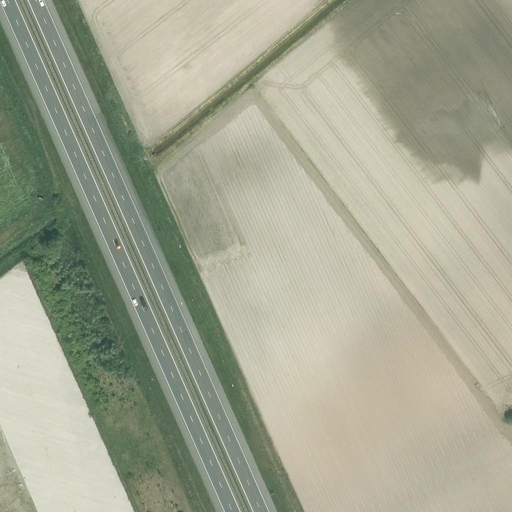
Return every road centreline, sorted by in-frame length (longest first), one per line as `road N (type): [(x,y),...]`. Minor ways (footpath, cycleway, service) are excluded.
road 1 (motorway): [(261,511),(36,0)]
road 2 (motorway): [(8,0),(232,511)]
